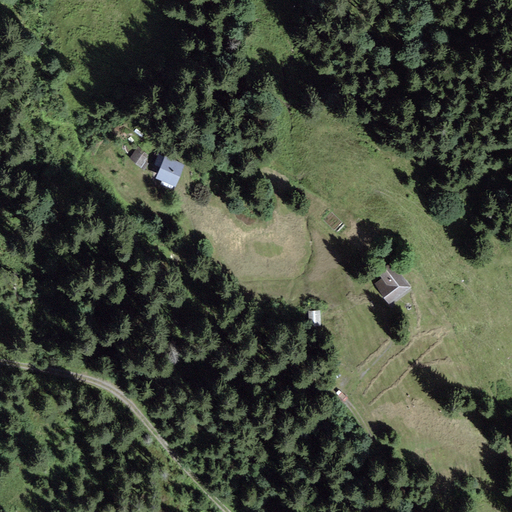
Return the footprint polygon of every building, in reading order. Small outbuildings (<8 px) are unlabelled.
[(150,157),(138,147),(129,159),(141,168),(150,157)] [(185,164),(165,156),(156,178),(176,186),(185,164)] [(337,230),(345,222),(333,210),(325,217),(337,230)] [(417,287),(400,266),(379,282),(396,304),(417,287)] [(321,310),(308,310),(308,326),(321,326),(321,310)]
